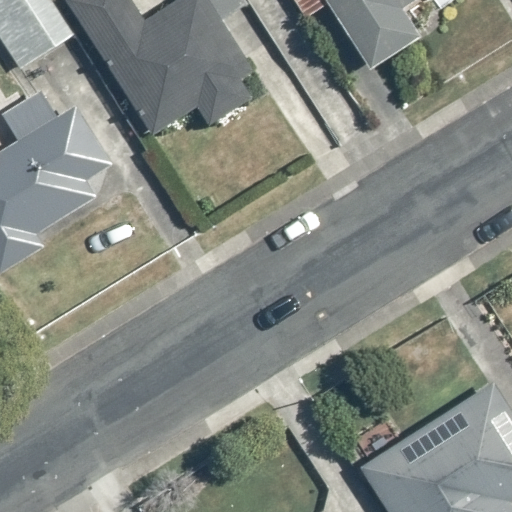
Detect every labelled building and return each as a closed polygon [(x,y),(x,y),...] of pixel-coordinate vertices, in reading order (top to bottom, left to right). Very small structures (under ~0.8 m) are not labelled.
[(73,34),(51,0),(0,0),(0,36),(20,68),(73,34)] [(68,0),(156,134),(204,102),(216,121),(265,89),(221,22),(249,3),(246,0),(68,0)] [(298,0),(311,19),(334,4),(374,68),(424,36),(405,5),(413,0),(298,0)] [(116,166),(77,104),(0,152),(0,270),(49,240),(43,230),(101,193),(93,180),(116,166)] [(511,500),(511,405),(494,377),(363,460),(396,511),(511,511),(511,503),(511,502),(511,500)]
